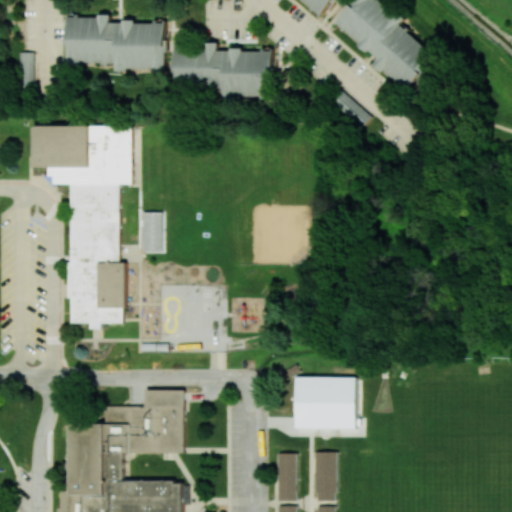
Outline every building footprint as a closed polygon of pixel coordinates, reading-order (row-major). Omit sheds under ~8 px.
[(320,16),(312,8),(314,6),(306,0),(337,0),(335,3),(333,1),(320,16)] [(407,92),(398,85),(400,82),(385,70),(384,72),(374,64),(379,58),(374,54),(371,51),(369,53),(359,44),(361,41),(347,30),(345,32),(336,24),(349,9),(347,7),(351,2),(353,0),(382,0),(396,12),(398,9),(407,17),(403,22),(411,29),(409,31),(429,49),(431,47),(439,54),(426,69),(428,71),(421,79),(419,77),(407,92)] [(68,13),(80,13),(80,16),(99,16),(99,14),(112,14),(112,21),(119,21),(123,21),(123,19),(136,19),(136,22),(154,22),(154,19),(167,19),(167,39),(169,39),(169,46),(169,51),(167,51),(167,69),(154,69),(154,68),(129,68),(129,71),(117,71),(117,64),(107,64),(107,61),(79,61),(79,64),(69,64),(69,44),(66,44),(66,33),(68,33),(68,13)] [(177,42),(189,42),(189,45),(208,45),(208,43),(220,43),(220,50),(227,50),(231,50),(231,47),(245,48),(244,51),(263,51),(263,48),(275,48),(275,68),(277,68),(277,74),(277,80),(275,80),(275,98),(262,98),(262,96),(237,96),(237,100),(226,100),(226,93),(215,93),(215,90),(188,90),(188,92),(178,92),(178,72),(174,72),(174,62),(177,62),(177,42)] [(20,51),(23,51),(35,51),(35,82),(34,85),(20,85),(20,51)] [(372,116),(362,127),(331,100),(335,96),(342,89),(372,116)] [(36,125),(133,126),(134,182),(121,183),(121,261),(137,262),(138,301),(128,301),(128,304),(128,307),(124,307),(124,319),(124,322),(102,322),(102,328),(96,328),(91,328),(91,322),(72,322),(72,297),(69,297),(69,262),(72,262),(72,183),(56,183),(56,186),(50,180),(44,175),(50,175),(50,167),(36,167),(36,125)] [(297,375),(358,376),(358,418),(361,418),(361,426),(358,426),(358,428),(310,427),(297,427),(297,375)] [(147,389),(185,389),(186,449),(186,453),(173,452),(124,452),(125,480),(177,480),(177,483),(184,483),(184,484),(189,485),(190,500),(190,503),(184,503),(184,511),(58,511),(58,507),(61,507),(62,486),(72,486),(72,424),(106,423),(106,405),(147,406),(147,389)] [(316,451),(339,451),(339,492),(337,492),(336,500),(319,500),(319,493),(316,493),(316,451)] [(279,452),(279,500),(298,500),(298,453),(279,452)]
